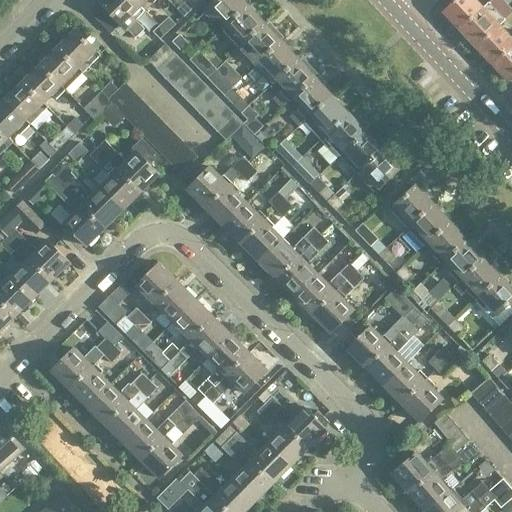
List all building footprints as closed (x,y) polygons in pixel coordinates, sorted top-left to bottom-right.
[(147,12),(135,0),(111,0),(105,6),(122,23),(137,38),(146,29),(138,21),(147,12)] [(135,0),(147,12),(159,0),(135,0)] [(223,30),(248,7),(241,0),(218,0),(206,11),(215,21),(223,30)] [(474,0),(456,0),(444,12),(461,30),(483,10),(483,9),(474,0)] [(178,10),(186,17),(195,9),(187,1),(178,10)] [(477,47),(477,48),(500,27),(505,21),(489,4),(483,9),(483,10),(461,30),(467,37),(465,39),(474,50),(477,47)] [(223,30),(241,48),(265,25),(248,7),(223,30)] [(169,17),(160,26),(168,33),(177,25),(169,17)] [(241,48),(257,66),(262,61),(282,43),(281,42),(284,39),(276,30),(272,33),(265,25),(241,48)] [(168,33),(160,26),(154,32),(161,40),(168,33)] [(477,48),(494,65),(511,47),(511,40),(500,27),(477,48)] [(77,32),(59,49),(82,72),(83,73),(100,56),(77,32)] [(190,45),(178,32),(171,38),(171,40),(172,42),(182,52),(190,45)] [(264,74),(274,84),(299,61),(282,43),(262,61),(270,69),(264,74)] [(166,45),(149,61),(158,71),(175,54),(166,45)] [(511,82),(511,48),(493,66),(510,84),(511,82)] [(59,49),(42,67),(64,90),(82,72),(59,49)] [(199,51),(190,60),(208,78),(218,70),(199,51)] [(158,71),(167,80),(184,63),(175,54),(158,71)] [(299,61),(274,84),(291,102),(315,79),(314,78),(318,75),(310,66),(306,69),(299,61)] [(167,80),(175,88),(192,71),(184,63),(167,80)] [(42,67),(24,84),(40,100),(48,92),(56,100),(65,91),(64,90),(42,67)] [(208,78),(225,96),(232,89),(234,87),(218,70),(208,78)] [(175,88),(184,97),(200,80),(192,71),(175,88)] [(322,87),(315,79),(291,102),(307,120),(332,97),(335,93),(326,83),(322,87)] [(184,97),(192,106),(209,89),(200,80),(184,97)] [(241,97),(234,105),(242,113),(257,98),(242,82),(234,90),(241,97)] [(111,83),(103,92),(111,100),(120,92),(111,83)] [(24,84),(6,101),(30,126),(48,108),(40,100),(24,84)] [(127,84),(120,92),(111,100),(111,101),(113,104),(117,109),(134,92),(127,84)] [(192,106),(201,115),(218,98),(209,89),(192,106)] [(225,96),(234,105),(241,97),(234,90),(232,89),(225,96)] [(120,112),(125,117),(142,100),(134,92),(117,109),(120,112)] [(314,130),(315,129),(324,138),(349,115),(332,97),(307,120),(305,122),(314,130)] [(201,115),(210,124),(226,107),(218,98),(201,115)] [(142,100),(125,117),(133,125),(149,108),(142,100)] [(6,101),(0,107),(0,129),(5,135),(13,127),(21,135),(30,126),(6,101)] [(92,118),(95,121),(104,112),(93,102),(84,111),(92,118)] [(113,104),(102,115),(109,123),(120,112),(117,109),(113,104)] [(250,106),(242,114),(248,120),(248,121),(244,125),(255,136),(259,131),(264,127),(257,119),(256,118),(259,116),(250,106)] [(210,124),(218,132),(235,115),(226,107),(210,124)] [(133,125),(141,134),(158,117),(149,108),(133,125)] [(235,115),(218,132),(227,141),(244,125),(235,115)] [(366,133),(349,115),(324,138),(332,146),(341,156),(366,133)] [(141,134),(149,141),(165,124),(158,117),(141,134)] [(68,127),(76,135),(84,126),(77,118),(68,127)] [(264,127),(259,131),(269,141),(277,133),(268,123),(264,127)] [(149,141),(157,150),(174,133),(165,124),(149,141)] [(76,135),(68,127),(50,146),(57,153),(76,135)] [(0,155),(13,143),(5,135),(0,129),(0,155)] [(174,133),(157,150),(165,158),(182,141),(174,133)] [(366,133),(341,156),(358,175),(383,151),(366,133)] [(116,151),(108,159),(115,166),(142,193),(160,175),(150,165),(159,156),(142,139),(132,148),(136,152),(126,161),(116,151)] [(107,159),(108,159),(116,151),(106,141),(98,149),(107,159)] [(165,158),(173,166),(190,149),(182,141),(165,158)] [(257,141),(245,151),(253,159),(264,149),(257,141)] [(46,142),(41,147),(51,158),(57,153),(50,146),(46,142)] [(277,149),(286,159),(293,151),(284,142),(277,149)] [(101,166),(108,159),(107,159),(98,149),(91,156),(101,166)] [(190,149),(173,166),(181,175),(198,158),(190,149)] [(383,151),(358,175),(375,193),(400,170),(383,151)] [(32,163),(40,170),(49,161),(42,153),(32,163)] [(241,175),(251,165),(243,157),(233,167),(241,175)] [(320,175),(304,159),(295,168),(311,184),(320,175)] [(251,165),(241,175),(249,183),(259,172),(251,165)] [(52,175),(45,182),(54,192),(62,184),(72,195),(106,229),(124,211),(101,187),(95,193),(67,166),(56,178),(52,175)] [(111,177),(101,187),(124,211),(142,193),(115,166),(107,174),(111,177)] [(188,191),(206,209),(232,183),(225,176),(222,179),(211,168),(188,191)] [(16,194),(31,178),(24,170),(8,187),(16,194)] [(318,178),(311,185),(320,194),(328,187),(318,178)] [(206,209),(224,227),(247,204),(237,194),(240,192),(232,183),(206,209)] [(62,184),(54,192),(64,202),(72,195),(62,184)] [(417,188),(398,206),(392,211),(410,230),(434,207),(417,188)] [(344,190),(337,197),(329,204),(337,212),(345,205),(342,203),(350,196),(344,190)] [(32,191),(26,198),(33,206),(40,199),(32,191)] [(277,211),(287,201),(279,192),(269,203),(277,211)] [(72,195),(64,202),(75,213),(65,224),(88,247),(106,229),(72,195)] [(287,201),(277,211),(284,218),(294,208),(287,201)] [(23,202),(13,211),(24,222),(36,235),(46,225),(23,202)] [(224,227),(242,245),(268,219),(260,212),(258,214),(247,204),(224,227)] [(451,225),(434,207),(410,230),(427,248),(432,243),(451,225)] [(242,245),(260,263),(283,240),(273,229),(275,227),(268,219),(242,245)] [(356,231),(372,247),(379,240),(364,224),(356,231)] [(451,225),(432,243),(439,251),(434,256),(443,266),(449,261),(468,243),(451,225)] [(304,239),(312,247),(322,237),(314,229),(304,239)] [(9,237),(19,247),(26,240),(16,230),(9,237)] [(9,237),(1,245),(11,255),(19,247),(9,237)] [(322,237),(312,247),(319,254),(329,244),(322,237)] [(283,240),(260,263),(278,281),(304,254),(312,247),(304,239),(293,250),(283,240)] [(19,247),(53,282),(71,264),(48,240),(37,251),(26,240),(19,247)] [(468,243),(449,261),(457,269),(451,274),(460,284),(485,261),(468,243)] [(19,247),(11,255),(22,266),(11,276),(34,300),(53,282),(19,247)] [(319,254),(312,247),(304,254),(278,281),(296,298),(319,275),(309,265),(319,254)] [(380,256),(389,265),(396,258),(387,249),(380,256)] [(485,261),(460,284),(455,288),(464,298),(469,293),(477,302),(502,279),(485,261)] [(146,299),(154,307),(179,282),(161,264),(139,287),(149,296),(146,299)] [(350,265),(340,275),(348,283),(358,273),(350,265)] [(397,274),(401,278),(406,283),(414,276),(405,266),(397,274)] [(358,273),(348,283),(355,290),(365,280),(358,273)] [(319,275),(296,298),(313,316),(340,290),(348,283),(340,275),(329,285),(319,275)] [(0,284),(0,300),(17,317),(34,300),(11,276),(1,286),(0,284)] [(511,304),(511,290),(502,279),(477,302),(501,328),(511,317),(511,309),(510,307),(511,304)] [(164,311),(174,322),(197,300),(179,282),(154,307),(161,314),(164,311)] [(340,290),(313,316),(331,334),(355,310),(345,300),(355,290),(348,283),(340,290)] [(410,295),(419,305),(431,293),(422,284),(410,295)] [(0,334),(17,317),(0,300),(0,334)] [(182,334),(189,342),(214,317),(197,300),(174,322),(184,332),(182,334)] [(439,302),(432,309),(442,320),(449,312),(439,302)] [(391,326),(400,335),(421,314),(413,306),(402,317),(401,316),(391,326)] [(135,326),(145,316),(138,309),(128,318),(117,308),(108,317),(126,334),(135,326)] [(421,314),(400,335),(407,341),(427,320),(421,314)] [(152,324),(145,316),(135,326),(143,334),(152,324)] [(180,351),(181,351),(188,359),(200,348),(209,357),(232,335),(214,317),(189,342),(180,351)] [(465,329),(457,321),(450,328),(458,336),(465,329)] [(372,327),(348,351),(366,369),(392,342),(399,336),(400,335),(391,326),(381,337),(372,327)] [(218,371),(209,380),(216,387),(225,378),(251,353),(232,335),(209,357),(220,368),(217,370),(218,371)] [(392,342),(366,369),(384,387),(408,363),(397,352),(399,349),(407,341),(400,335),(399,336),(392,342)] [(107,339),(97,349),(98,350),(104,356),(114,346),(107,339)] [(173,344),(163,354),(170,362),(181,351),(180,351),(173,344)] [(114,346),(104,356),(112,364),(122,354),(114,346)] [(97,349),(96,348),(85,360),(75,350),(52,373),(70,390),(96,364),(104,356),(98,350),(97,349)] [(170,362),(162,370),(170,377),(188,359),(181,351),(170,362)] [(429,363),(437,371),(448,360),(439,352),(429,363)] [(268,371),(251,353),(225,378),(233,386),(236,384),(246,394),(268,371)] [(491,355),(483,362),(492,372),(500,364),(491,355)] [(448,360),(437,371),(445,378),(455,367),(448,361),(448,360)] [(384,387),(402,405),(418,389),(428,378),(420,370),(417,372),(408,363),(384,387)] [(70,390),(88,408),(110,385),(100,375),(103,371),(96,364),(70,390)] [(270,387),(259,398),(265,405),(273,397),(274,398),(278,394),(295,377),(288,369),(270,387)] [(500,380),(509,390),(511,387),(511,377),(508,373),(500,380)] [(143,374),(133,384),(140,391),(150,381),(143,374)] [(418,389),(402,405),(420,423),(444,399),(433,389),(436,386),(428,378),(418,389)] [(209,380),(199,390),(206,398),(216,387),(209,380)] [(473,396),(480,404),(499,388),(492,380),(473,396)] [(150,381),(140,391),(147,398),(157,388),(150,381)] [(128,386),(120,394),(110,385),(88,408),(105,425),(140,391),(133,384),(130,387),(128,386)] [(216,387),(206,398),(214,405),(224,395),(216,387)] [(499,388),(480,404),(488,413),(507,397),(499,388)] [(147,398),(140,391),(105,425),(123,443),(147,420),(136,409),(147,398)] [(275,415),(283,407),(274,398),(273,397),(265,405),(275,415)] [(511,403),(507,397),(488,413),(495,421),(511,406),(511,403)] [(268,422),(275,415),(265,405),(258,412),(268,422)] [(511,406),(495,421),(502,429),(511,420),(511,406)] [(284,423),(310,448),(328,431),(325,428),(329,424),(330,423),(318,412),(317,412),(318,413),(314,417),(305,408),(294,418),(283,407),(275,415),(284,423)] [(178,409),(168,419),(175,426),(176,427),(186,417),(178,409)] [(194,410),(187,417),(178,426),(184,433),(201,416),(194,410)] [(449,445),(439,454),(446,463),(470,442),(446,414),(434,424),(450,442),(448,444),(449,445)] [(175,426),(168,419),(157,430),(147,420),(123,443),(142,461),(168,435),(176,427),(175,426)] [(511,420),(502,429),(510,438),(511,435),(511,420)] [(279,434),(269,444),(292,467),(310,448),(284,423),(276,431),(279,434)] [(0,471),(0,472),(25,449),(4,425),(0,428),(0,471)] [(433,451),(444,442),(435,431),(424,440),(433,451)] [(230,441),(241,451),(248,443),(238,433),(230,441)] [(183,456),(172,444),(174,442),(168,435),(142,461),(160,479),(183,456)] [(241,451),(230,441),(222,448),(233,459),(241,451)] [(470,442),(446,463),(453,471),(463,462),(467,466),(481,455),(470,442)] [(256,451),(248,459),(275,484),(292,467),(269,444),(259,454),(256,451)] [(417,453),(393,475),(410,495),(446,463),(439,454),(427,465),(417,453)] [(244,469),(233,479),(257,502),(275,484),(248,459),(241,466),(244,469)] [(34,474),(41,468),(41,467),(36,461),(28,468),(34,474)] [(453,471),(446,463),(410,495),(424,511),(428,511),(451,492),(450,491),(441,481),(444,479),(453,471)] [(201,469),(194,476),(205,486),(212,479),(201,469)] [(195,511),(230,511),(213,494),(205,486),(194,476),(191,472),(180,483),(202,505),(195,511)] [(489,490),(478,499),(486,509),(495,500),(502,508),(504,506),(511,498),(511,488),(503,478),(489,490)] [(213,494),(230,511),(246,511),(257,502),(233,479),(224,489),(221,486),(213,494)] [(182,495),(187,490),(177,480),(172,485),(182,495)] [(471,492),(478,499),(489,490),(482,482),(471,492)] [(451,492),(428,511),(465,511),(470,508),(469,507),(478,499),(471,492),(462,499),(453,488),(450,491),(451,492)] [(80,511),(64,494),(44,511),(80,511)] [(470,508),(465,511),(482,511),(486,509),(478,499),(469,507),(470,508)]
